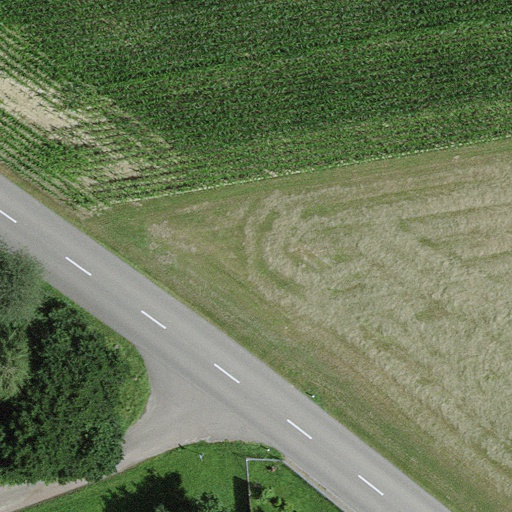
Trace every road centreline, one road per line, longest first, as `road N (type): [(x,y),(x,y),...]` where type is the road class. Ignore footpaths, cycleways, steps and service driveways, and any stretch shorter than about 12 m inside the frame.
road 1 (tertiary): [(0,216),(256,399)]
road 2 (unclassified): [(8,511),(256,399)]
road 3 (tertiary): [(256,399),(396,511)]
